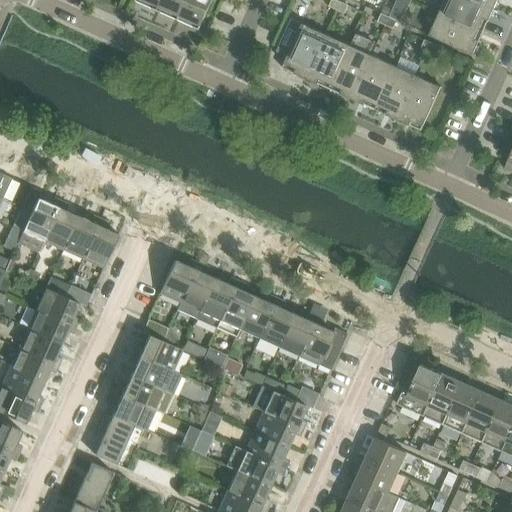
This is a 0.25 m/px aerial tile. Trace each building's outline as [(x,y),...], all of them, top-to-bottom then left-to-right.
[(136,0),(136,1),(157,11),(162,0),(136,0)] [(162,0),(157,11),(178,20),(187,0),(162,0)] [(200,30),(213,0),(187,0),(178,20),(200,30)] [(341,1),(337,0),(332,0),(330,6),(337,9),(341,1)] [(495,8),(476,0),(446,0),(441,11),(485,31),(495,8)] [(498,0),(476,0),(495,8),(498,0)] [(346,13),(349,5),(341,1),(337,9),(346,13)] [(383,11),(390,15),(393,8),(386,5),(383,11)] [(389,17),(399,21),(402,23),(406,14),(393,8),(390,15),(389,17)] [(430,35),(474,55),(485,31),(441,11),(430,35)] [(379,22),(386,25),(389,17),(383,14),(379,22)] [(389,17),(386,25),(388,26),(395,29),(399,21),(389,17)] [(288,56),(283,68),(306,78),(326,34),(292,19),(278,51),(288,56)] [(326,34),(306,78),(329,88),(349,44),(326,34)] [(358,34),(352,46),(349,44),(329,88),(352,99),(372,55),(371,54),(376,42),(358,34)] [(426,40),(422,48),(429,51),(433,43),(426,40)] [(429,51),(438,55),(442,47),(433,43),(429,51)] [(375,109),(395,65),(372,55),(352,99),(375,109)] [(398,119),(418,76),(395,65),(375,109),(398,119)] [(422,130),(442,87),(418,76),(398,119),(422,130)] [(503,151),(500,156),(509,160),(511,154),(511,140),(508,139),(507,141),(503,151)] [(0,172),(0,197),(3,199),(12,178),(0,172)] [(32,212),(38,198),(41,191),(33,188),(24,208),(32,212)] [(54,198),(61,201),(66,191),(58,188),(54,198)] [(61,201),(68,204),(73,195),(66,191),(61,201)] [(38,252),(43,241),(61,201),(54,198),(51,204),(38,198),(32,212),(27,223),(23,231),(23,232),(18,243),(38,252)] [(65,211),(68,204),(61,201),(43,241),(63,250),(78,216),(65,211)] [(93,215),(90,222),(78,216),(63,250),(83,259),(101,219),(93,215)] [(118,234),(105,228),(108,222),(101,219),(83,259),(103,268),(118,234)] [(16,228),(23,231),(27,223),(21,221),(18,222),(16,228)] [(18,243),(23,232),(14,228),(6,247),(14,251),(18,243)] [(202,254),(198,263),(206,266),(210,257),(202,254)] [(0,267),(5,269),(9,260),(0,256),(0,267)] [(11,258),(6,270),(9,272),(15,259),(11,258)] [(188,266),(175,260),(160,294),(180,303),(198,263),(191,260),(188,266)] [(206,266),(198,263),(180,303),(177,310),(197,319),(215,278),(203,273),(206,266)] [(31,269),(26,280),(37,285),(40,278),(38,273),(31,269)] [(245,284),(249,275),(242,271),(238,281),(245,284)] [(228,284),(215,278),(197,319),(216,328),(238,281),(230,277),(228,284)] [(46,289),(65,298),(70,287),(50,278),(46,289)] [(11,285),(3,281),(0,288),(0,290),(6,294),(11,285)] [(245,284),(238,281),(216,328),(236,337),(239,330),(254,296),(242,290),(245,284)] [(65,298),(46,289),(36,309),(76,327),(80,320),(73,317),(79,304),(65,298)] [(254,296),(239,330),(259,338),(277,298),(270,295),(267,302),(254,296)] [(284,302),(277,298),(259,338),(279,347),(294,314),(281,308),(284,302)] [(73,334),(76,327),(36,309),(28,329),(61,344),(67,331),(73,334)] [(294,314),(279,347),(298,356),(316,316),(309,313),(306,319),(294,314)] [(321,326),(324,319),(316,316),(298,356),(330,371),(347,334),(334,328),(333,331),(321,326)] [(151,336),(163,341),(167,332),(155,326),(151,336)] [(28,329),(27,329),(19,348),(59,367),(62,359),(55,356),(61,344),(28,329)] [(143,348),(136,346),(133,353),(173,371),(182,350),(163,341),(151,336),(149,335),(143,348)] [(196,356),(200,347),(187,341),(183,350),(196,356)] [(19,348),(19,349),(10,368),(43,383),(49,371),(55,374),(59,367),(19,348)] [(173,394),(182,375),(173,371),(133,353),(130,360),(136,363),(131,375),(173,394)] [(220,353),(215,365),(222,368),(227,356),(220,353)] [(227,361),(224,367),(236,373),(239,366),(227,361)] [(410,377),(398,404),(424,416),(443,373),(422,364),(415,379),(410,377)] [(44,399),(38,396),(43,383),(10,368),(1,388),(41,406),(44,399)] [(244,377),(252,380),(255,373),(248,370),(244,377)] [(463,382),(443,373),(424,416),(444,425),(463,382)] [(155,410),(165,414),(173,394),(131,375),(125,388),(118,385),(115,392),(155,410)] [(273,391),(281,395),(285,386),(277,382),(273,391)] [(463,434),(483,391),(463,382),(444,425),(463,434)] [(218,391),(229,396),(233,388),(222,383),(218,391)] [(284,396),(296,402),(300,392),(288,386),(284,396)] [(38,413),(41,406),(1,388),(0,389),(0,412),(25,424),(31,410),(38,413)] [(281,395),(273,391),(263,411),(303,430),(307,423),(300,420),(306,406),(296,402),(284,396),(281,395)] [(483,442),(502,400),(483,391),(463,434),(483,442)] [(118,402),(113,415),(146,430),(155,410),(115,392),(112,399),(118,402)] [(503,451),(511,430),(511,404),(502,400),(483,442),(503,451)] [(211,411),(212,412),(218,415),(221,416),(224,410),(213,405),(211,411)] [(303,430),(263,411),(255,431),(288,446),(293,434),(300,437),(303,430)] [(206,420),(217,426),(221,417),(209,412),(206,420)] [(116,465),(134,425),(146,431),(146,430),(113,415),(95,455),(116,465)] [(22,431),(0,420),(0,445),(19,454),(22,447),(16,444),(22,431)] [(392,428),(383,424),(379,433),(388,437),(392,428)] [(511,430),(503,451),(511,455),(511,430)] [(288,446),(255,431),(246,451),(286,469),(289,462),(282,459),(288,446)] [(205,451),(208,452),(213,441),(199,435),(196,441),(192,450),(200,453),(203,454),(205,451)] [(192,450),(196,441),(187,437),(183,445),(192,450)] [(398,473),(408,452),(377,438),(367,459),(398,473)] [(434,447),(441,450),(445,443),(437,439),(434,447)] [(425,443),(422,452),(430,456),(434,447),(425,443)] [(0,445),(0,469),(4,471),(9,459),(16,462),(19,454),(0,445)] [(226,465),(237,470),(237,471),(270,486),(276,473),(282,476),(286,469),(246,451),(235,446),(226,465)] [(439,460),(443,451),(441,450),(434,447),(430,456),(439,460)] [(196,463),(200,453),(192,450),(188,460),(196,463)] [(367,459),(358,478),(390,493),(398,473),(367,459)] [(464,460),(460,469),(469,473),(473,464),(464,460)] [(96,511),(95,511),(113,472),(91,462),(73,502),(94,511),(96,511)] [(478,477),(483,468),(473,464),(469,473),(478,477)] [(237,471),(228,490),(268,509),(271,501),(265,498),(270,486),(237,471)] [(389,493),(390,493),(358,478),(349,498),(380,511),(394,511),(401,498),(389,493)] [(511,482),(504,479),(500,487),(509,491),(511,483),(511,482)] [(454,488),(445,484),(441,492),(450,496),(454,488)] [(266,511),(268,509),(228,490),(218,511),(221,511),(266,511)] [(469,494),(460,490),(456,499),(465,503),(469,494)] [(437,501),(446,505),(450,496),(441,492),(437,501)] [(1,494),(0,496),(0,501),(7,505),(10,498),(1,494)] [(380,511),(349,498),(343,511),(380,511)] [(452,508),(460,511),(465,503),(456,499),(452,508)] [(94,511),(73,502),(68,511),(94,511)]
